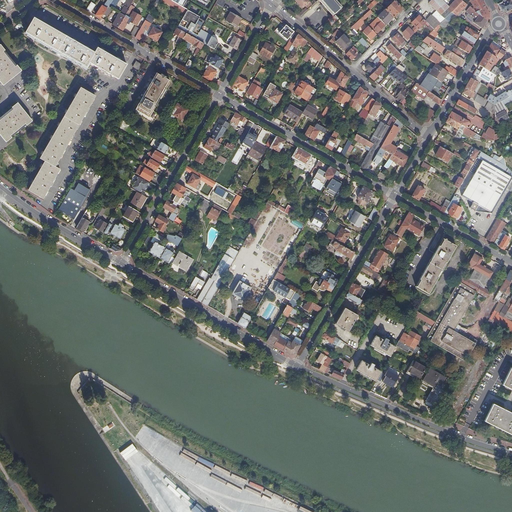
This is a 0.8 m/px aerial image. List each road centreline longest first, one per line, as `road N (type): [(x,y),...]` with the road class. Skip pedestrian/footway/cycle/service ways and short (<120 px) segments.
road 1 (tertiary): [(511,453),(296,366)]
road 2 (residential): [(219,95),(395,195)]
road 3 (tertiary): [(296,366),(122,263)]
road 4 (residential): [(395,195),(296,366)]
road 5 (residential): [(122,263),(219,95)]
road 6 (residential): [(54,0),(219,95)]
road 7 (tertiary): [(122,263),(0,185)]
road 8 (residential): [(395,195),(511,262)]
road 9 (residential): [(493,25),(429,136)]
